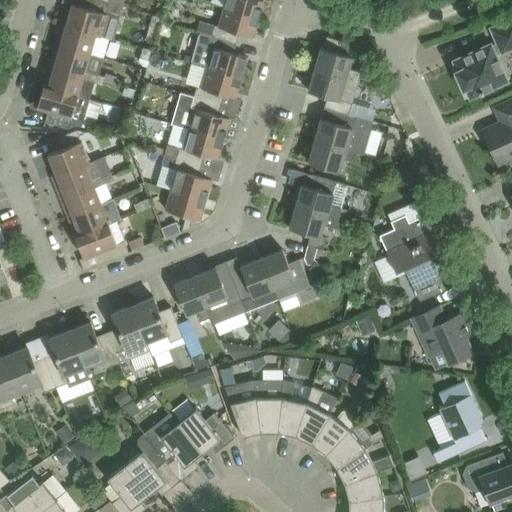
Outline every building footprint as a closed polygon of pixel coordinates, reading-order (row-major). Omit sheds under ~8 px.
[(66,24),(101,34),(114,37),(120,16),(123,5),(110,1),(107,0),(85,0),(84,6),(73,2),(66,24)] [(226,0),(225,5),(259,15),(263,0),(226,0)] [(259,15),(225,5),(219,25),(215,24),(212,34),(237,42),(240,31),(253,35),(259,15)] [(153,13),(150,24),(158,27),(161,16),(153,13)] [(460,79),(465,85),(463,86),(464,87),(466,86),(471,96),(480,92),(480,93),(484,91),(484,90),(507,80),(495,54),(502,51),(511,46),(511,17),(491,27),(497,41),(491,44),(490,43),(455,60),(459,70),(457,71),(457,72),(459,71),(460,79)] [(60,27),(56,43),(90,53),(96,33),(100,35),(101,34),(66,24),(65,28),(60,27)] [(237,42),(212,34),(212,35),(200,31),(191,63),(207,67),(207,66),(242,76),(248,56),(234,52),(237,42)] [(347,42),(344,53),(321,46),(315,68),(358,81),(361,71),(349,67),(356,44),(337,38),(336,39),(347,42)] [(85,69),(90,53),(56,43),(50,64),(104,80),(105,75),(85,69)] [(140,57),(149,59),(152,49),(143,46),(140,57)] [(50,64),(44,84),(90,98),(95,82),(103,84),(104,80),(50,64)] [(207,66),(207,67),(201,86),(197,85),(194,95),(219,103),(222,93),(236,96),(242,76),(207,66)] [(325,106),(344,112),(349,113),(353,102),(340,97),(343,87),(355,91),(358,81),(315,68),(308,90),(328,95),(325,106)] [(111,82),(114,74),(106,72),(105,75),(104,80),(111,82)] [(76,125),(83,126),(90,98),(44,84),(37,106),(49,109),(46,121),(65,126),(68,127),(76,125)] [(219,103),(194,95),(180,91),(172,122),(189,127),(224,137),(230,117),(216,113),(219,103)] [(502,121),(483,129),(498,163),(511,156),(511,98),(496,106),(502,121)] [(315,139),(357,151),(363,153),(373,120),(356,115),(352,126),(321,117),(315,139)] [(189,127),(172,122),(172,123),(173,123),(168,144),(165,153),(176,156),(202,164),(205,153),(218,157),(224,137),(189,127)] [(77,128),(74,130),(55,137),(60,148),(48,153),(56,173),(52,175),(90,161),(77,128)] [(357,151),(315,139),(309,161),(328,167),(339,170),(343,158),(354,161),(357,151)] [(165,154),(162,164),(173,167),(176,156),(165,153),(165,154)] [(177,168),(171,188),(206,198),(212,178),(199,174),(202,164),(176,156),(173,167),(177,168)] [(112,170),(101,174),(96,159),(90,161),(52,175),(60,195),(113,174),(112,170)] [(113,174),(60,195),(68,215),(101,202),(95,186),(114,178),(113,174)] [(337,180),(313,174),(310,185),(302,183),(296,205),(338,217),(339,218),(342,207),(330,204),(337,180)] [(200,218),(206,198),(171,188),(166,208),(200,218)] [(140,200),(143,209),(153,205),(150,196),(140,200)] [(417,200),(403,206),(406,213),(390,220),(393,228),(379,234),(395,270),(404,266),(419,300),(445,288),(430,255),(439,250),(417,200)] [(68,215),(76,236),(109,222),(101,202),(68,215)] [(338,217),(296,205),(289,227),(311,233),(308,245),(315,247),(318,247),(323,249),(326,237),(320,235),(324,224),(336,227),(339,218),(338,217)] [(166,236),(180,230),(177,221),(162,227),(166,236)] [(109,222),(76,236),(84,256),(95,252),(100,263),(129,251),(124,239),(117,242),(109,222)] [(132,248),(144,243),(141,235),(129,240),(132,248)] [(6,239),(0,241),(0,281),(8,279),(9,280),(10,280),(5,267),(15,263),(6,239)] [(318,247),(315,257),(326,259),(328,250),(323,249),(318,247)] [(278,298),(287,294),(310,285),(299,258),(288,262),(283,248),(262,257),(278,298)] [(232,275),(246,310),(278,298),(262,257),(240,265),(243,271),(232,275)] [(211,316),(212,316),(215,322),(246,310),(232,275),(222,279),(216,266),(195,274),(211,316)] [(195,274),(174,283),(186,313),(198,308),(202,319),(211,316),(195,274)] [(154,296),(133,304),(147,340),(167,332),(171,341),(183,336),(174,313),(162,317),(154,296)] [(147,340),(133,304),(113,312),(121,333),(110,338),(120,361),(151,349),(147,340)] [(448,363),(455,359),(473,351),(467,335),(476,331),(467,309),(447,318),(440,304),(422,312),(412,317),(430,356),(442,350),(448,363)] [(356,320),(362,335),(378,327),(371,313),(356,320)] [(100,342),(91,321),(71,329),(85,365),(86,364),(96,360),(99,369),(120,361),(110,338),(100,342)] [(57,386),(69,381),(70,386),(90,378),(71,329),(50,337),(58,358),(48,362),(57,386)] [(223,341),(236,358),(259,351),(258,345),(223,341)] [(28,346),(8,354),(22,389),(41,382),(45,391),(57,386),(48,362),(37,367),(28,346)] [(209,363),(204,352),(192,358),(197,368),(209,363)] [(11,394),(22,389),(8,354),(0,356),(0,408),(14,403),(11,394)] [(342,361),(336,373),(348,379),(354,366),(342,361)] [(211,367),(197,372),(201,384),(215,379),(211,367)] [(356,370),(350,380),(357,384),(362,374),(356,370)] [(260,430),(254,378),(225,385),(243,435),(260,430)] [(255,378),(254,378),(260,430),(278,430),(284,379),(283,379),(255,378)] [(307,401),(291,398),(294,382),(284,379),(278,430),(295,434),(307,401)] [(466,380),(447,388),(439,392),(445,404),(440,406),(456,440),(434,451),(438,460),(486,438),(478,421),(483,418),(466,380)] [(339,396),(324,390),(312,385),(307,401),(295,434),(311,442),(330,412),(339,396)] [(126,388),(115,395),(122,406),(133,398),(126,388)] [(141,410),(135,400),(126,407),(132,416),(141,410)] [(179,421),(202,451),(210,445),(213,448),(217,444),(220,448),(234,437),(215,412),(205,419),(196,407),(179,421)] [(330,412),(311,442),(325,453),(350,427),(358,419),(346,409),(342,410),(337,417),(330,412)] [(179,421),(163,434),(159,430),(149,428),(144,432),(181,479),(196,468),(192,464),(196,460),(194,458),(202,451),(179,421)] [(64,443),(75,435),(68,425),(57,433),(64,443)] [(337,466),(366,447),(350,428),(350,427),(325,453),(337,466)] [(369,435),(373,442),(383,436),(380,428),(379,429),(372,433),(369,435)] [(137,446),(141,451),(125,463),(107,477),(111,482),(121,495),(112,502),(119,511),(139,511),(142,510),(139,506),(143,503),(141,500),(149,494),(157,487),(159,490),(163,487),(166,491),(181,479),(144,432),(138,437),(137,446)] [(74,456),(65,446),(55,454),(63,465),(74,456)] [(337,466),(345,482),(378,470),(394,465),(390,454),(373,460),(366,447),(337,466)] [(503,451),(484,458),(467,464),(463,473),(468,487),(476,491),(485,487),(490,502),(511,494),(511,462),(508,464),(503,451)] [(420,454),(403,462),(411,479),(428,472),(420,454)] [(13,476),(24,465),(17,457),(5,468),(13,476)] [(0,487),(12,480),(0,467),(0,487)] [(384,495),(378,470),(345,482),(349,499),(384,495)] [(0,498),(0,501),(8,511),(13,511),(14,511),(38,511),(57,497),(43,480),(40,482),(33,473),(0,498)] [(44,480),(70,511),(79,505),(53,473),(44,480)] [(392,491),(402,487),(398,477),(392,480),(390,485),(392,491)] [(99,489),(87,498),(95,508),(107,499),(99,489)] [(349,499),(349,511),(384,511),(384,495),(349,499)] [(68,511),(57,497),(38,511),(68,511)] [(99,509),(101,511),(119,511),(112,502),(110,500),(99,509)]
